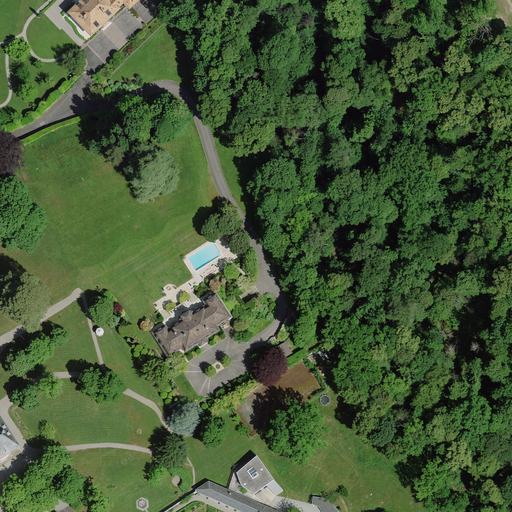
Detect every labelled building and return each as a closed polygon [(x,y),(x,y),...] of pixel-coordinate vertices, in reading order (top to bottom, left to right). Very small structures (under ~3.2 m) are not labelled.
[(85,0),(69,15),(90,37),(118,12),(116,10),(123,4),(126,7),(129,10),(140,0),(85,0)] [(168,326),(155,334),(170,358),(184,349),(186,354),(222,332),(219,327),(233,318),(218,293),(205,301),(209,307),(193,316),(191,313),(182,319),(184,322),(171,330),(168,326)] [(0,461),(20,448),(2,419),(0,420),(0,461)] [(274,480),(257,456),(237,473),(241,485),(254,494),(267,485),(276,495),(283,490),(274,480)] [(208,482),(196,490),(245,511),(277,511),(268,508),(208,482)] [(330,499),(313,496),(312,504),(319,506),(322,511),(337,511),(338,511),(330,499)]
